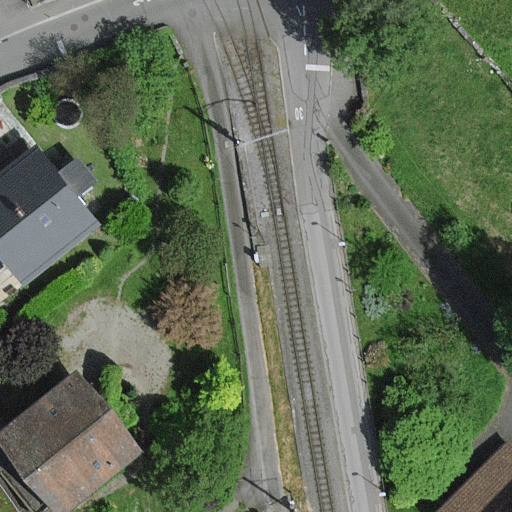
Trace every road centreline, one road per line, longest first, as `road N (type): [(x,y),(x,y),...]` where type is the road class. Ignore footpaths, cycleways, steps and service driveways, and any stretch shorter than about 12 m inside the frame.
road 1 (track): [(186,0),(216,107),(281,511)]
road 2 (residential): [(302,0),(311,154),(369,511)]
road 3 (residential): [(158,0),(0,61)]
